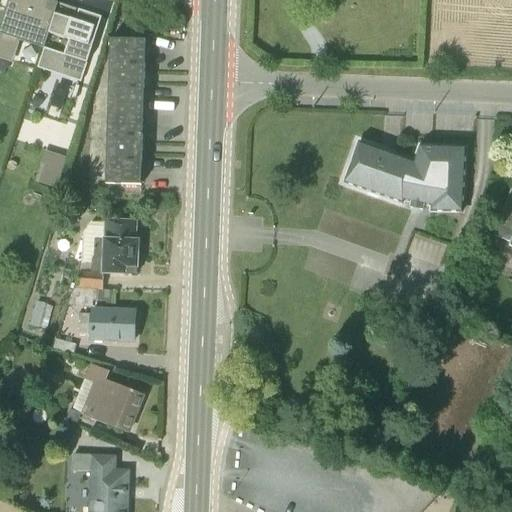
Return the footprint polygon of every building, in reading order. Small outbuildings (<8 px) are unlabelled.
[(49,36),(57,6),(37,0),(11,0),(0,34),(0,36),(1,37),(0,40),(0,60),(12,65),(19,43),(44,51),(49,36)] [(103,21),(98,19),(57,6),(49,36),(70,43),(65,58),(44,51),(37,71),(82,85),(98,37),(103,21)] [(111,43),(110,91),(144,93),(145,45),(147,44),(111,43)] [(110,91),(108,139),(142,140),(144,93),(110,91)] [(108,139),(106,189),(142,188),(141,187),(142,140),(108,139)] [(429,217),(465,218),(465,152),(421,150),(415,166),(359,147),(346,186),(403,206),(403,203),(411,204),(410,215),(423,217),(425,210),(429,210),(429,217)] [(69,161),(45,154),(36,185),(60,192),(69,161)] [(511,250),(511,193),(498,230),(494,240),(511,246),(511,249),(511,250)] [(77,290),(103,292),(104,278),(127,279),(128,278),(138,278),(140,242),(137,242),(138,223),(105,222),(105,226),(92,226),(84,236),(83,274),(77,290)] [(485,226),(474,257),(483,260),(495,230),(485,226)] [(114,293),(77,290),(70,308),(92,311),(91,318),(80,317),(79,336),(91,337),(91,344),(136,346),(138,313),(94,311),(94,304),(106,305),(106,308),(113,308),(114,293)] [(49,307),(36,304),(30,329),(48,333),(54,311),(48,309),(49,307)] [(54,353),(76,359),(78,348),(57,343),(54,353)] [(111,375),(91,367),(72,414),(131,437),(147,399),(107,383),(111,375)] [(89,511),(128,511),(130,475),(116,474),(116,461),(74,458),(73,474),(91,475),(89,511)]
